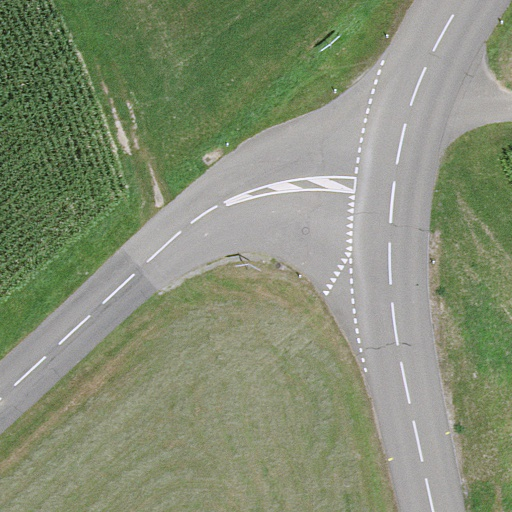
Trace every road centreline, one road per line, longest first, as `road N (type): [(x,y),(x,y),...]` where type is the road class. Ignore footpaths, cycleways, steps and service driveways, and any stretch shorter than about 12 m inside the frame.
road 1 (tertiary): [(0,396),(208,215),(296,183),(394,189)]
road 2 (tertiary): [(436,511),(403,353),(394,189)]
road 3 (tertiary): [(394,189),(418,87),(459,0)]
